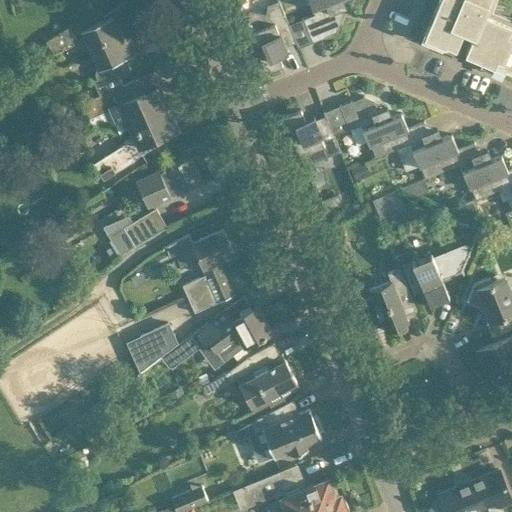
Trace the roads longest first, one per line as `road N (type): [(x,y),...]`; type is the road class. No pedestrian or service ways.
road 1 (unclassified): [(0,353),(191,223),(269,191)]
road 2 (residential): [(383,470),(269,191)]
road 3 (residential): [(511,123),(358,56)]
road 4 (residential): [(476,433),(446,363),(419,349),(388,362)]
road 5 (residential): [(238,105),(358,56)]
